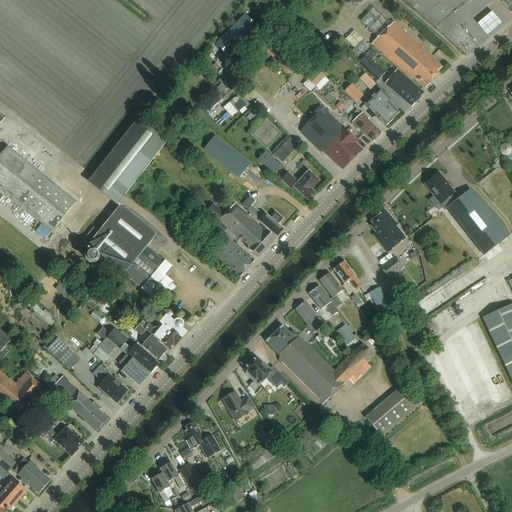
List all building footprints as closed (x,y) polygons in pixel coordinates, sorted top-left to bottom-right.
[(511,0),(498,0),(511,13),(511,12),(511,0)] [(492,16),(478,27),(487,38),(501,26),(492,16)] [(441,68),(432,59),(433,58),(394,23),(371,45),(410,80),(411,79),(424,90),(438,76),(436,73),(441,68)] [(271,62),(289,77),(299,65),(293,56),(272,39),(262,51),(273,60),(271,62)] [(360,57),(371,47),(364,40),(353,50),(360,57)] [(376,84),(383,77),(364,59),(357,66),(376,84)] [(315,88),(325,78),(317,70),(308,80),(315,88)] [(385,84),(412,107),(423,95),(397,71),(385,84)] [(225,90),(233,79),(227,74),(220,81),(223,84),(221,87),(225,90)] [(392,120),(398,114),(388,104),(390,102),(379,90),(364,105),(386,127),(393,120),(392,120)] [(240,93),(225,108),(234,117),(250,102),(240,93)] [(342,171),(361,152),(354,144),(356,142),(308,94),(284,118),(325,158),(330,159),(342,171)] [(352,123),(373,143),(381,135),(367,121),(368,120),(362,113),(352,123)] [(167,143),(137,120),(95,173),(124,196),(167,143)] [(290,137),(274,154),(283,162),(298,146),(290,137)] [(0,191),(52,233),(76,204),(7,148),(0,156),(0,191)] [(294,189),(308,202),(314,195),(311,191),(319,182),(308,172),(298,184),(288,174),(289,172),(282,165),(280,167),(275,163),(269,170),(291,191),(294,189)] [(252,194),(241,185),(242,183),(231,173),(220,186),(243,205),(242,205),(248,211),(247,212),(277,238),(283,231),(278,226),(283,220),(275,213),(270,219),(265,215),(262,217),(259,214),(259,213),(251,206),(255,202),(250,197),(252,194)] [(439,174),(424,185),(434,197),(429,201),(434,207),(439,204),(440,205),(446,200),(450,205),(446,208),(447,209),(484,256),(508,238),(470,190),(457,200),(453,195),(454,194),(451,190),(448,186),(439,174)] [(507,200),(511,196),(511,183),(507,176),(496,183),(507,200)] [(235,205),(227,213),(267,250),(276,240),(265,230),(264,231),(235,205)] [(168,300),(177,288),(172,285),(174,283),(165,276),(171,268),(147,248),(157,235),(120,206),(99,232),(94,228),(83,242),(88,246),(149,296),(149,295),(155,301),(161,294),(168,300)] [(213,206),(206,215),(230,238),(233,234),(249,248),(247,250),(258,260),(267,250),(227,213),(224,216),(213,206)] [(385,211),(371,223),(373,225),(371,227),(376,234),(373,236),(387,254),(405,239),(395,227),(397,226),(385,211)] [(226,236),(218,245),(248,271),(255,263),(226,236)] [(218,245),(211,253),(240,280),(248,271),(218,245)] [(99,264),(99,262),(98,260),(96,257),(95,256),(92,255),(89,254),(87,255),(85,256),(82,257),(80,261),(80,264),(81,268),(82,269),(83,271),(84,272),(86,273),(89,274),(92,273),(96,271),(98,269),(98,268),(99,264)] [(387,280),(403,268),(395,258),(380,270),(387,280)] [(356,291),(362,287),(355,277),(344,262),(333,271),(344,285),(349,281),(356,291)] [(329,274),(320,281),(319,281),(332,299),(331,300),(337,308),(342,305),(336,297),(343,292),(329,274)] [(321,311),(325,308),(332,318),(338,313),(331,304),(331,303),(319,287),(309,295),(321,311)] [(375,290),(368,293),(376,308),(383,304),(375,290)] [(361,303),(355,295),(351,298),(357,307),(361,303)] [(321,334),(320,333),(312,323),(317,319),(305,303),(295,311),(307,326),(306,327),(315,339),(321,334)] [(511,384),(511,305),(482,320),(511,384)] [(151,336),(159,342),(172,353),(187,335),(182,330),(183,329),(183,326),(182,324),(180,322),(177,322),(175,323),(174,324),(167,318),(165,316),(162,319),(164,321),(161,325),(164,328),(158,334),(149,326),(145,331),(151,336)] [(332,332),(326,324),(321,328),(328,336),(332,332)] [(106,339),(98,348),(108,357),(116,347),(120,351),(132,361),(122,374),(139,388),(159,365),(136,346),(131,352),(127,348),(128,346),(127,344),(129,342),(115,330),(109,326),(101,335),(106,339)] [(134,331),(141,337),(145,331),(138,326),(134,331)] [(335,333),(346,347),(355,339),(345,326),(335,333)] [(334,373),(320,358),(293,332),(290,335),(283,327),(277,332),(275,332),(272,335),(272,337),(266,343),(279,357),(278,362),(322,406),(349,381),(353,385),(370,368),(367,364),(374,357),(362,345),(355,352),(334,373)] [(0,396),(20,413),(41,388),(25,374),(20,380),(15,386),(0,372),(0,363),(10,352),(6,349),(7,348),(7,347),(11,342),(0,332),(0,396)] [(158,344),(159,342),(151,336),(144,344),(142,342),(139,345),(159,361),(162,361),(162,362),(166,358),(165,357),(165,354),(167,352),(158,344)] [(57,340),(48,350),(63,364),(72,354),(57,340)] [(271,384),(280,375),(273,368),(269,372),(256,358),(244,370),(247,373),(246,375),(254,383),(250,387),(254,392),(260,386),(259,385),(266,379),(271,384)] [(27,367),(37,377),(44,370),(37,364),(38,362),(35,359),(27,367)] [(99,367),(92,375),(102,383),(97,389),(103,395),(104,393),(116,404),(118,401),(120,403),(126,396),(124,395),(127,392),(120,386),(121,384),(115,379),(114,380),(99,367)] [(96,433),(107,420),(99,412),(100,410),(94,404),(93,406),(78,393),(62,378),(54,387),(65,398),(65,399),(69,403),(66,406),(96,433)] [(381,438),(389,431),(420,405),(404,387),(365,420),(381,438)] [(247,413),(254,409),(248,398),(240,403),(235,393),(222,401),(235,423),(248,415),(247,413)] [(274,417),(274,407),(264,407),(264,417),(274,417)] [(35,429),(44,437),(46,435),(50,431),(41,422),(35,429)] [(211,436),(203,440),(194,424),(185,428),(187,431),(185,433),(189,441),(186,443),(191,451),(199,447),(207,460),(220,452),(211,436)] [(58,437),(50,431),(46,435),(53,442),(54,441),(71,458),(78,451),(77,450),(83,443),(77,437),(76,438),(66,428),(58,437)] [(283,435),(278,428),(274,431),(278,438),(283,435)] [(0,466),(7,473),(11,468),(15,464),(0,450),(0,466)] [(13,473),(17,476),(21,479),(19,481),(25,487),(27,485),(39,495),(50,482),(36,469),(37,468),(30,462),(24,468),(21,465),(13,473)] [(171,464),(160,470),(162,474),(168,483),(174,480),(180,490),(184,487),(171,464)] [(192,488),(202,482),(189,464),(179,471),(192,488)] [(170,488),(168,483),(162,474),(151,481),(167,509),(171,507),(163,492),(170,488)] [(4,489),(18,502),(27,492),(13,479),(4,489)] [(202,482),(192,488),(197,496),(207,489),(202,482)] [(0,503),(9,511),(18,502),(4,489),(0,493),(0,503)] [(185,503),(192,499),(188,493),(182,497),(185,503)] [(180,505),(176,499),(172,501),(175,508),(180,505)] [(198,499),(174,511),(191,511),(190,509),(201,503),(198,499)] [(9,511),(0,503),(0,511),(6,511),(7,511),(9,511)]
